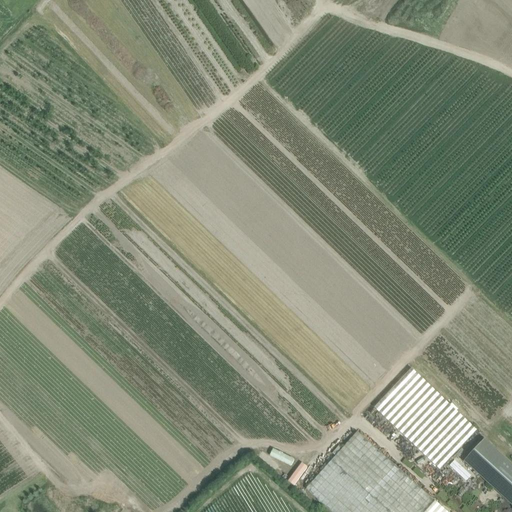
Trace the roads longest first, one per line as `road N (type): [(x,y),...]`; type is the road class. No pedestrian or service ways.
road 1 (track): [(0,300),(68,226),(280,58),(324,1)]
road 2 (track): [(511,73),(323,0)]
